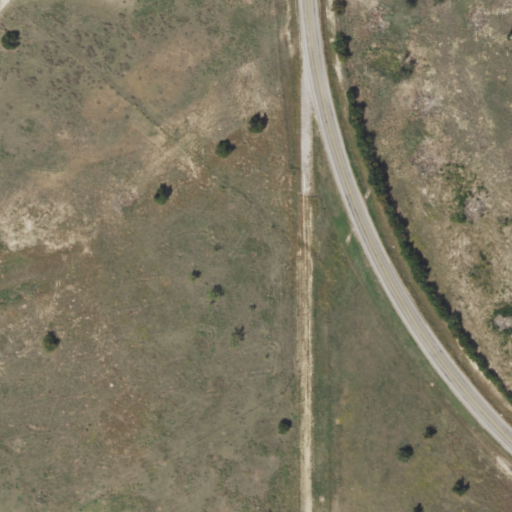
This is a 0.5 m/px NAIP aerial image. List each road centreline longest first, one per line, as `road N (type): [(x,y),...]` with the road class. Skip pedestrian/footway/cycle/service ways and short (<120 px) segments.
road 1 (secondary): [(309,0),(310,42),(368,230),(413,320),(511,434)]
road 2 (track): [(312,511),(310,42)]
